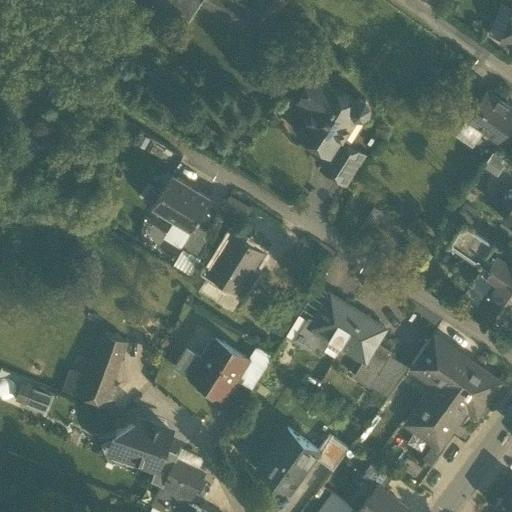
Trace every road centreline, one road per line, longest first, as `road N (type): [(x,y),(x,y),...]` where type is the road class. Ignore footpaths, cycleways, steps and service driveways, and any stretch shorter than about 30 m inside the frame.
road 1 (residential): [(511,354),(192,154)]
road 2 (track): [(192,154),(107,102),(54,99),(0,125)]
road 3 (residential): [(511,80),(402,0)]
